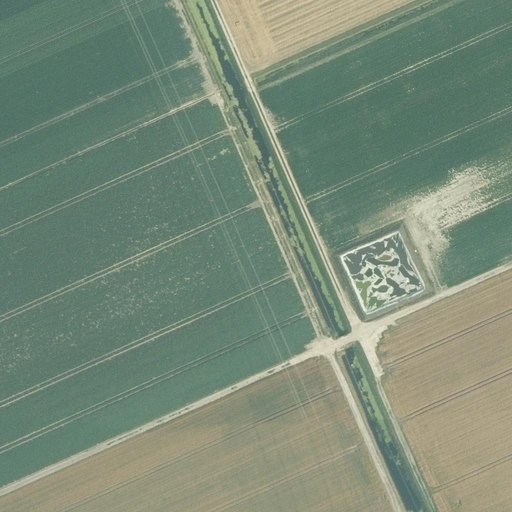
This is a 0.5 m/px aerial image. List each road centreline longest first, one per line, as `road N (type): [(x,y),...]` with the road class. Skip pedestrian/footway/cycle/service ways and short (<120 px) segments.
road 1 (track): [(0,492),(353,335)]
road 2 (track): [(511,264),(353,335)]
